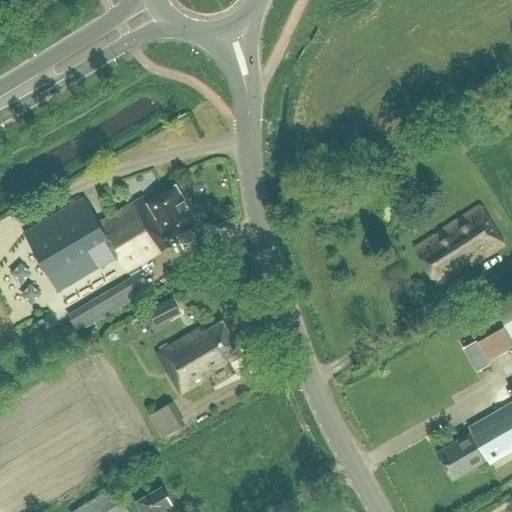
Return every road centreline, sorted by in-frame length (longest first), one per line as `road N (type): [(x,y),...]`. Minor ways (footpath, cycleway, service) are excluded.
road 1 (tertiary): [(379,511),(309,378),(284,307),(255,205),(248,103),(230,30)]
road 2 (primary): [(0,115),(168,21)]
road 3 (primary): [(144,0),(0,90)]
